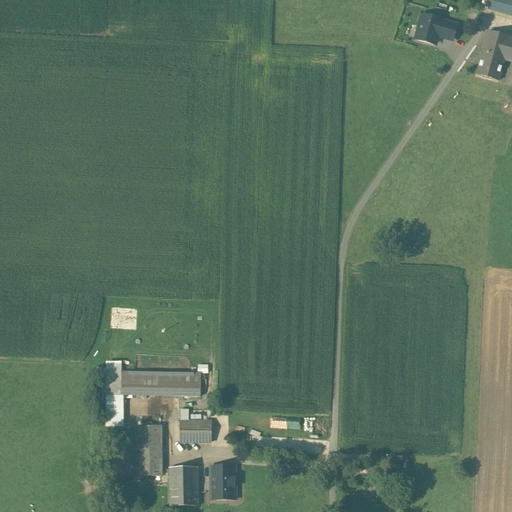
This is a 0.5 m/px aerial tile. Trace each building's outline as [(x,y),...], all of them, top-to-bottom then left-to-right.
[(511,0),(490,0),(488,10),(511,16),(511,0)] [(441,22),(423,17),(416,40),(435,45),(437,36),(441,22)] [(456,26),(441,22),(437,36),(453,40),(456,26)] [(511,38),(488,31),(476,75),(498,81),(505,57),(511,38)] [(208,373),(209,365),(199,365),(199,372),(208,373)] [(200,374),(122,373),(122,396),(200,398),(200,374)] [(264,431),(307,432),(307,421),(265,420),(264,431)] [(211,422),(180,422),(180,443),(211,443),(211,422)] [(161,427),(138,427),(139,477),(162,477),(161,427)] [(197,468),(170,469),(170,507),(198,507),(198,491),(197,468)] [(235,468),(211,468),(211,484),(235,484),(235,468)] [(235,484),(211,484),(211,500),(235,500),(235,484)] [(388,487),(376,490),(377,497),(390,493),(388,487)]
